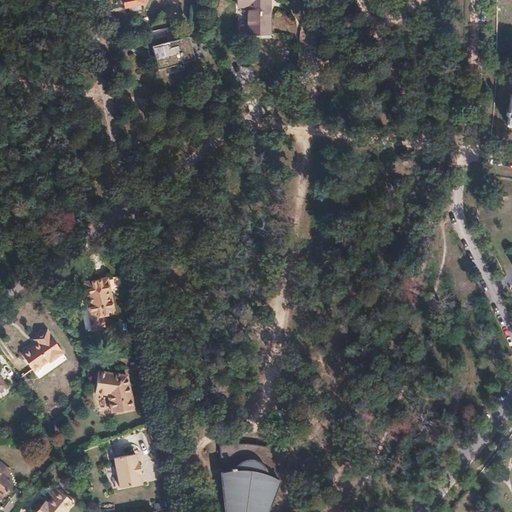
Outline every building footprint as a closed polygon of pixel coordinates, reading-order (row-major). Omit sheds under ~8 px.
[(267,0),(237,0),(237,6),(248,6),(249,35),(270,34),(270,5),(267,5),(267,0)] [(188,36),(152,45),(158,69),(194,59),(188,36)] [(107,279),(83,284),(91,319),(114,314),(107,279)] [(35,344),(22,353),(33,369),(49,358),(50,360),(62,352),(48,333),(37,340),(39,344),(35,346),(35,344)] [(98,370),(95,391),(108,393),(111,407),(122,405),(122,409),(133,407),(126,374),(98,370)] [(224,471),(221,472),(222,483),(223,497),(224,511),(266,511),(279,480),(276,479),(285,455),(278,451),(270,449),(262,446),(254,445),(246,444),(238,444),(230,445),(222,446),(224,471)] [(116,458),(122,487),(143,483),(141,475),(142,474),(140,462),(139,462),(137,454),(116,458)] [(0,462),(0,471),(8,478),(11,475),(17,480),(19,478),(0,462)] [(0,500),(1,501),(17,480),(11,475),(8,478),(0,471),(0,500)] [(45,502),(36,511),(64,511),(73,502),(57,488),(51,495),(54,497),(48,504),(45,502)] [(5,511),(9,511),(18,497),(12,493),(2,510),(5,511)]
